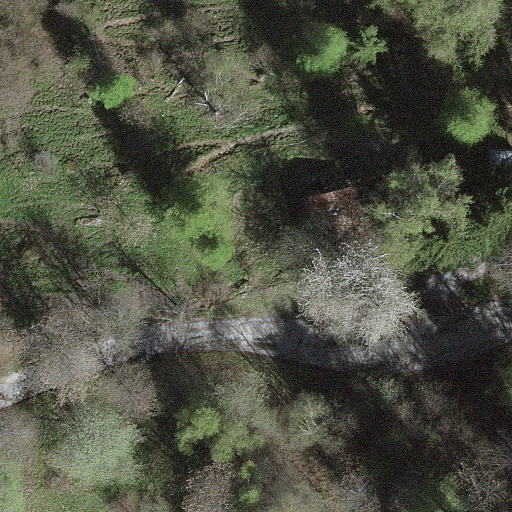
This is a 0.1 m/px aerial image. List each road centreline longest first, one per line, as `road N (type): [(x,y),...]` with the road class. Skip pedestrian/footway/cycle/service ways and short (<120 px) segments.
road 1 (residential): [(511,312),(386,334),(167,334),(0,392)]
road 2 (track): [(333,335),(511,229)]
